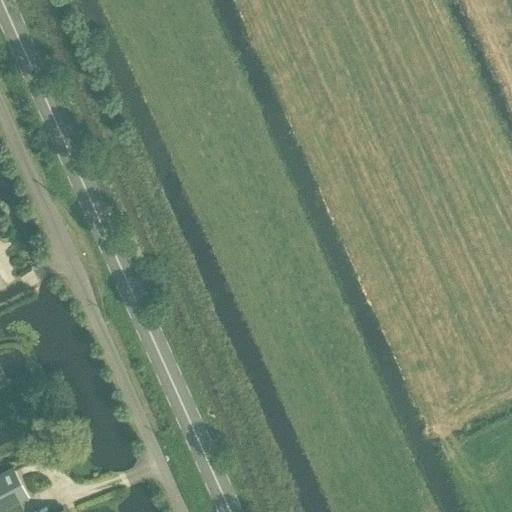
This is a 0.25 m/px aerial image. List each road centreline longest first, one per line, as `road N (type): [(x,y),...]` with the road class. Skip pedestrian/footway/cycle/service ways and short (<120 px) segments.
road 1 (secondary): [(230,511),(1,0)]
road 2 (unclassified): [(0,108),(180,511)]
